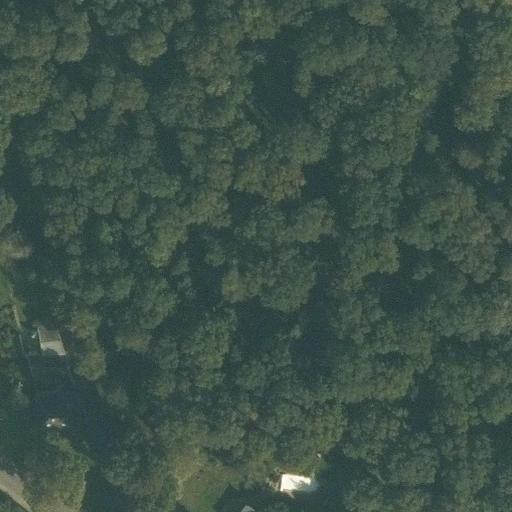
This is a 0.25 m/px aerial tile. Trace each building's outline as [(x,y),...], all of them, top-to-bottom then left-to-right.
[(54,321),(37,325),(41,344),(43,344),(60,342),(54,321)] [(60,342),(43,344),(44,354),(63,353),(60,342)] [(44,354),(41,355),(43,373),(52,373),(52,378),(71,378),(63,353),(44,354)] [(41,355),(27,355),(32,373),(43,373),(41,355)] [(51,390),(51,392),(38,392),(37,426),(75,426),(75,392),(62,392),(62,390),(51,390)] [(330,490),(320,503),(333,511),(342,499),(330,490)]
